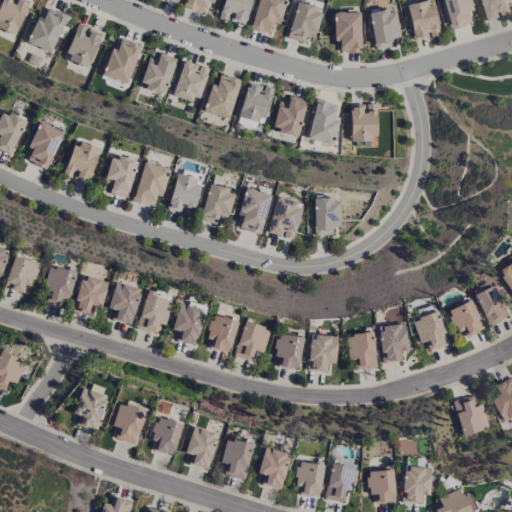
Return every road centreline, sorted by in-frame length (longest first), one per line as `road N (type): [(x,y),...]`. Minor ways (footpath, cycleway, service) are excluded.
road 1 (residential): [(407,74),(423,135),(412,195),(385,234),(329,265),(284,269),(230,255),(61,204),(0,176)]
road 2 (residential): [(0,316),(292,396),(395,391),(511,346)]
road 3 (residential): [(107,0),(298,71),(342,80),(407,74)]
road 4 (residential): [(110,468),(255,511)]
